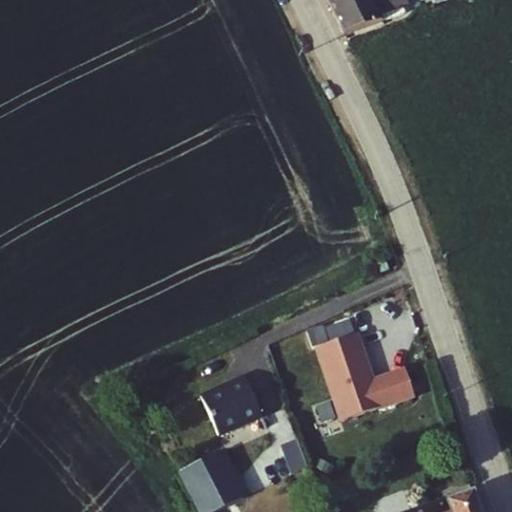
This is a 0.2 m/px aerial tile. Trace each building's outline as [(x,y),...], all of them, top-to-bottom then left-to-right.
[(325,0),(336,23),(376,9),(379,16),(398,8),(407,5),(404,0),(382,0),(374,3),(373,0),(325,0)] [(345,43),(349,42),(385,29),(382,23),(401,15),(398,8),(379,16),(376,9),(336,23),(345,43)] [(384,256),(374,260),(379,272),(389,268),(384,256)] [(310,353),(338,426),(408,399),(398,372),(365,385),(356,361),(358,360),(349,337),(310,353)] [(214,439),(258,420),(241,383),(218,393),(217,390),(197,399),(214,439)] [(291,445),(276,451),(287,478),(302,472),(291,445)] [(219,454),(177,474),(196,511),(217,511),(242,500),(219,454)] [(196,511),(177,474),(174,476),(190,511),(196,511)] [(476,511),(469,491),(410,511),(476,511)]
